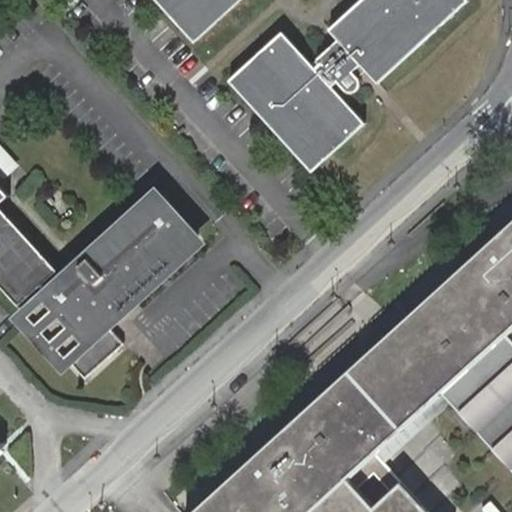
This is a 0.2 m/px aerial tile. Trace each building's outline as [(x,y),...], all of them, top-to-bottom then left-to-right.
[(156,0),(196,43),(244,0),(156,0)] [(314,172),(367,122),(333,86),(338,82),(347,91),(349,92),(352,93),(358,91),(361,87),(362,84),(362,80),(361,78),(356,72),(364,65),(381,83),(470,1),(469,0),(364,0),(331,31),(341,41),(319,60),(323,64),(318,68),(284,32),(231,81),(314,172)] [(0,143),(0,170),(5,176),(18,164),(0,143)] [(0,282),(21,306),(60,270),(0,204),(11,194),(0,182),(0,282)] [(199,243),(150,188),(75,257),(81,263),(66,276),(60,270),(21,306),(87,379),(125,344),(108,325),(103,320),(118,306),(123,311),(199,243)] [(511,224),(196,511),(432,511),(403,479),(392,489),(376,504),(351,477),(368,462),(444,393),(452,401),(511,467),(511,224)] [(75,257),(60,270),(66,276),(81,263),(75,257)] [(123,311),(118,306),(103,320),(108,325),(123,311)] [(452,401),(444,393),(368,462),(392,489),(403,479),(386,461),(452,401)]
